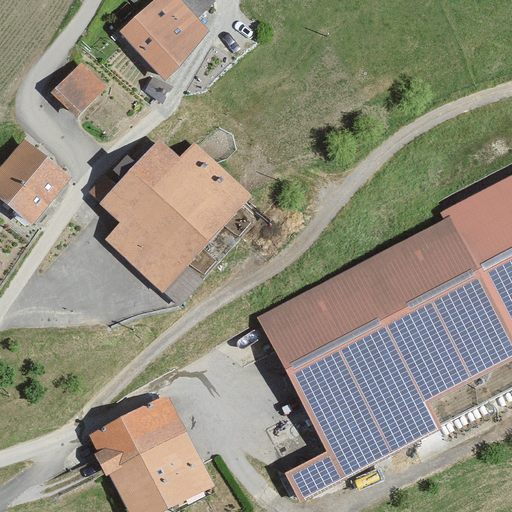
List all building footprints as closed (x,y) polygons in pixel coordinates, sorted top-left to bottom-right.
[(155,86),(201,34),(190,20),(207,6),(202,0),(152,0),(111,35),(155,86)] [(98,90),(74,66),(47,94),(71,118),(98,90)] [(61,182),(15,145),(0,162),(0,209),(23,228),(61,182)] [(170,163),(151,145),(90,207),(112,228),(97,244),(152,296),(244,201),(187,146),(170,163)] [(511,362),(511,177),(431,219),(435,227),(249,322),(318,458),(275,480),(289,509),(431,437),(417,411),(511,362)] [(168,511),(203,495),(157,402),(80,439),(89,457),(84,459),(95,482),(99,480),(114,511),(168,511)]
